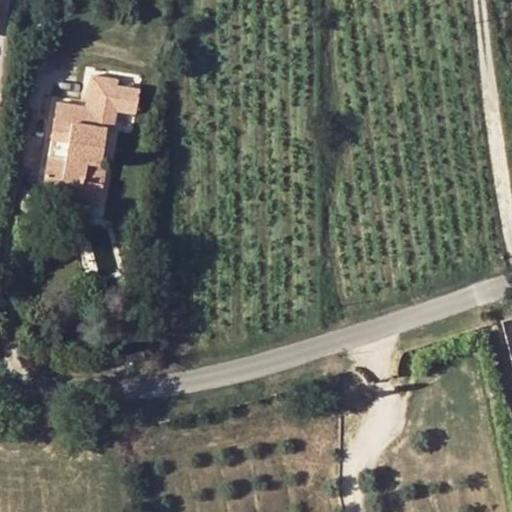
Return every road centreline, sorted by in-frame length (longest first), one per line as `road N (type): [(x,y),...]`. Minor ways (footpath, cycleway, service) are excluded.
road 1 (unclassified): [(511,286),(266,364),(166,384),(0,390)]
road 2 (track): [(511,248),(480,0)]
